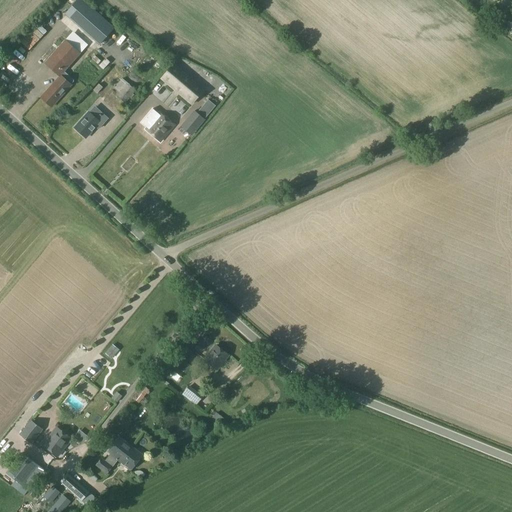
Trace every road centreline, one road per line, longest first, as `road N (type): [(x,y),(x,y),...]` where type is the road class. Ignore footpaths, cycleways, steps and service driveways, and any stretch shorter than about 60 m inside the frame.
road 1 (unclassified): [(511,460),(324,384),(259,342),(161,256)]
road 2 (unclassified): [(161,256),(511,105)]
road 3 (unclassified): [(161,256),(0,109)]
